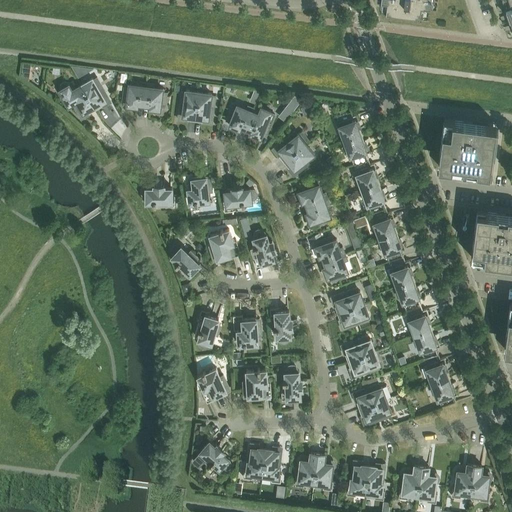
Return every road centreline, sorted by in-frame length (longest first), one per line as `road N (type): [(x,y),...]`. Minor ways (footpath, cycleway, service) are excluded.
road 1 (residential): [(302,278),(285,204),(261,169),(234,150),(169,145)]
road 2 (residential): [(417,182),(352,0)]
road 3 (residential): [(499,411),(375,441),(330,416)]
road 4 (residential): [(330,416),(302,278)]
